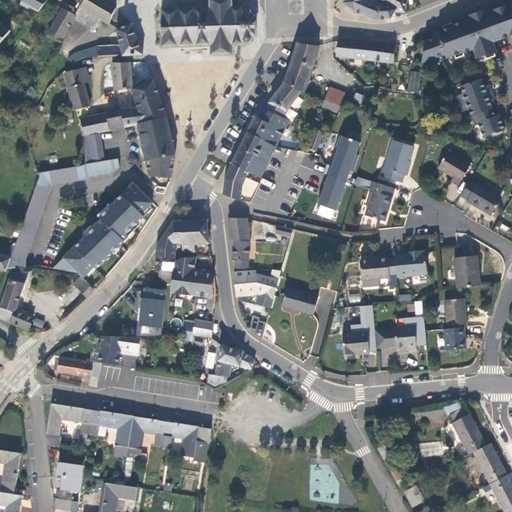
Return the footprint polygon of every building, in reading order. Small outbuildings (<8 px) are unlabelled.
[(116,8),(103,0),(83,0),(80,7),(102,21),(109,24),(116,8)] [(252,39),(252,37),(255,36),(255,16),(251,16),(251,14),(250,13),(250,11),(249,10),(248,9),(247,9),(244,9),(243,9),(243,7),(231,8),(231,0),(209,0),(209,8),(161,9),(160,20),(161,36),(161,48),(178,48),(210,46),(211,56),(233,56),(232,45),(244,45),(244,44),(248,44),(249,43),(251,41),(252,39)] [(345,0),(344,1),(343,3),(355,12),(361,15),(371,0),(345,0)] [(404,13),(405,0),(391,0),(388,6),(385,4),(384,5),(376,0),(371,0),(361,15),(374,20),(390,19),(394,12),(404,13)] [(511,18),(507,5),(492,11),(496,22),(500,21),(503,29),(507,28),(510,36),(511,35),(511,18)] [(102,21),(80,7),(75,16),(76,16),(74,18),(96,31),(102,21)] [(48,34),(61,42),(74,18),(76,16),(75,16),(62,9),(48,34)] [(438,36),(426,41),(425,46),(421,63),(445,55),(446,58),(462,52),(462,54),(473,50),(476,59),(485,56),(485,57),(496,53),(493,42),(510,36),(507,28),(503,29),(500,21),(496,22),(492,11),(485,14),(484,10),(468,16),(470,19),(452,25),(453,27),(437,32),(438,36)] [(0,43),(10,31),(1,27),(2,23),(0,22),(0,43)] [(116,45),(98,46),(80,52),(75,53),(68,58),(56,68),(42,84),(47,89),(61,74),(73,65),(83,58),(142,55),(131,24),(116,29),(120,47),(116,45)] [(375,43),(352,40),(338,41),(335,56),(393,64),(395,46),(375,43)] [(318,46),(299,43),(288,74),(309,79),(309,80),(314,64),(318,46)] [(133,88),(130,63),(111,63),(114,92),(132,89),(133,88)] [(87,67),(81,69),(84,82),(90,81),(87,67)] [(84,82),(81,69),(65,74),(73,111),(89,107),(84,82)] [(407,92),(418,93),(420,72),(409,71),(407,92)] [(304,93),(309,79),(288,74),(285,83),(301,91),(304,93)] [(481,79),(460,86),(462,94),(456,96),(459,104),(492,92),(489,85),(487,85),(484,86),(482,81),(481,79)] [(166,117),(153,81),(133,88),(132,89),(138,108),(80,119),(84,137),(85,136),(99,133),(138,125),(166,117)] [(301,91),(285,83),(284,83),(269,103),(265,110),(283,118),(289,109),(291,106),(298,97),(301,91)] [(330,88),(325,101),(340,106),(344,94),(330,88)] [(356,92),(352,100),(360,104),(364,96),(356,92)] [(459,104),(462,112),(468,110),(471,117),(492,110),(491,107),(489,102),(493,101),(494,100),(492,92),(459,104)] [(303,101),(298,97),(291,106),(295,108),(298,108),(303,101)] [(340,106),(325,101),(324,102),(322,108),(337,113),(338,110),(340,106)] [(247,132),(275,147),(289,121),(285,119),(283,118),(265,110),(260,119),(255,116),(247,132)] [(298,114),(292,110),(285,119),(289,121),(292,122),(298,114)] [(474,125),(478,123),(483,138),(504,131),(501,123),(499,116),(498,115),(495,116),(492,110),(471,117),(474,125)] [(175,155),(166,117),(138,125),(149,176),(171,179),(175,155)] [(323,133),(316,130),(308,148),(316,152),(323,133)] [(275,147),(247,132),(231,164),(248,171),(247,172),(260,177),(275,147)] [(104,161),(99,133),(85,136),(84,165),(104,161)] [(338,135),(319,203),(339,209),(359,141),(338,135)] [(383,169),(381,177),(401,183),(403,175),(406,176),(409,165),(408,165),(409,162),(413,147),(392,141),(384,169),(383,169)] [(458,186),(470,165),(448,152),(438,168),(453,178),(451,182),(458,186)] [(25,260),(51,186),(111,176),(110,173),(115,172),(119,167),(118,159),(104,161),(84,165),(38,174),(39,176),(10,259),(8,266),(7,268),(26,267),(25,260)] [(248,171),(231,164),(226,177),(223,195),(240,201),(242,185),(247,172),(248,171)] [(371,182),(357,178),(355,185),(369,189),(371,182)] [(470,181),(461,196),(467,200),(467,201),(491,215),(501,199),(477,184),(476,185),(470,181)] [(384,222),(394,189),(371,182),(369,189),(368,191),(372,192),(365,216),(384,222)] [(141,214),(152,203),(133,184),(99,218),(101,220),(53,268),(77,273),(81,277),(83,279),(94,267),(96,269),(128,237),(126,235),(144,217),(141,214)] [(319,204),(315,214),(332,220),(336,210),(319,204)] [(250,242),(248,229),(247,223),(247,219),(228,219),(230,240),(234,240),(232,261),(235,262),(235,269),(247,269),(247,262),(248,262),(250,242)] [(208,244),(206,220),(182,221),(183,250),(183,253),(194,252),(194,245),(208,244)] [(183,250),(182,221),(173,222),(157,247),(155,262),(160,262),(158,283),(171,284),(172,273),(174,264),(174,254),(175,250),(183,250)] [(293,230),(277,226),(275,234),(291,237),(293,230)] [(408,255),(395,256),(395,258),(396,275),(397,278),(427,275),(425,251),(413,252),(413,254),(408,255)] [(8,266),(10,259),(0,255),(0,269),(6,271),(7,268),(8,266)] [(387,259),(387,256),(372,258),(372,260),(360,262),(362,280),(378,278),(389,278),(389,275),(387,259)] [(457,288),(477,286),(475,265),(478,265),(477,256),(454,258),(457,288)] [(207,272),(195,271),(196,258),(194,258),(183,259),(174,264),(172,273),(171,284),(170,293),(211,298),(212,291),(214,275),(206,274),(207,272)] [(396,275),(395,258),(387,259),(389,275),(396,275)] [(270,278),(256,274),(255,271),(247,272),(234,273),(236,297),(237,297),(238,303),(251,302),(251,296),(257,295),(258,295),(259,295),(253,314),(268,318),(281,271),(272,270),(270,278)] [(15,309),(28,273),(12,273),(0,307),(0,319),(28,331),(33,317),(15,309)] [(73,285),(77,289),(85,281),(83,279),(81,277),(73,285)] [(378,278),(362,280),(362,288),(379,286),(378,278)] [(77,289),(86,298),(94,290),(85,281),(77,289)] [(162,335),(165,289),(141,287),(138,333),(162,335)] [(281,307),(313,315),(318,296),(287,287),(281,307)] [(463,328),(466,327),(463,299),(444,301),(447,329),(463,328)] [(413,302),(416,315),(424,313),(421,300),(413,302)] [(372,306),(365,307),(366,319),(373,318),(372,306)] [(44,322),(36,319),(33,325),(41,328),(44,322)] [(213,323),(196,320),(194,335),(212,338),(213,323)] [(361,355),(369,354),(369,353),(367,330),(366,325),(353,326),(351,328),(352,334),(342,335),(344,355),(361,353),(361,355)] [(408,353),(416,352),(414,328),(394,329),(396,348),(407,347),(408,353)] [(463,328),(447,329),(444,329),(445,350),(465,349),(463,328)] [(367,330),(369,353),(376,352),(374,329),(367,330)] [(136,338),(98,333),(97,341),(94,340),(92,350),(96,350),(94,362),(114,365),(116,350),(119,351),(119,353),(134,355),(136,338)] [(206,341),(194,338),(192,346),(204,348),(206,341)] [(243,352),(221,345),(214,384),(220,385),(222,381),(223,376),(228,376),(231,364),(251,369),(255,361),(243,352)] [(207,352),(205,368),(214,368),(215,352),(207,352)] [(93,362),(54,356),(47,363),(54,364),(53,371),(57,371),(91,376),(93,362)] [(84,409),(51,404),(46,435),(47,446),(59,447),(60,437),(59,437),(61,420),(82,423),(79,440),(88,442),(89,434),(92,410),(84,409)] [(445,411),(448,416),(462,409),(459,404),(445,411)] [(486,446),(469,414),(466,416),(462,409),(448,416),(451,424),(468,455),(473,453),(486,446)] [(100,412),(92,410),(89,434),(98,436),(100,426),(107,427),(118,429),(115,450),(128,451),(133,417),(100,411),(100,412)] [(158,421),(133,417),(128,451),(127,457),(136,459),(138,449),(139,450),(142,433),(155,435),(154,446),(162,447),(166,422),(158,421)] [(173,423),(166,422),(162,447),(171,448),(172,437),(185,439),(182,456),(193,458),(193,461),(205,463),(208,443),(196,441),(198,427),(173,423)] [(461,459),(468,455),(451,424),(444,427),(461,459)] [(100,426),(98,436),(105,437),(107,427),(100,426)] [(209,443),(211,430),(198,427),(196,441),(208,443),(209,443)] [(422,457),(442,454),(440,441),(420,444),(422,457)] [(507,475),(490,444),(486,446),(473,453),(489,484),(507,475)] [(378,449),(400,489),(407,486),(384,445),(378,449)] [(0,492),(15,495),(16,486),(21,454),(0,450),(0,463),(5,464),(0,492)] [(238,453),(230,490),(261,497),(270,460),(238,453)] [(58,462),(55,490),(81,493),(84,464),(58,462)] [(511,511),(511,484),(507,475),(489,484),(503,511),(511,511)] [(115,511),(116,510),(118,498),(125,499),(135,500),(137,488),(106,483),(101,511),(115,511)] [(404,492),(412,507),(424,501),(416,486),(404,492)] [(15,495),(0,492),(0,504),(6,505),(4,511),(18,511),(21,496),(15,495)] [(125,499),(118,498),(116,510),(123,511),(125,499)] [(54,509),(72,511),(75,511),(76,506),(70,506),(71,502),(55,500),(54,509)]
